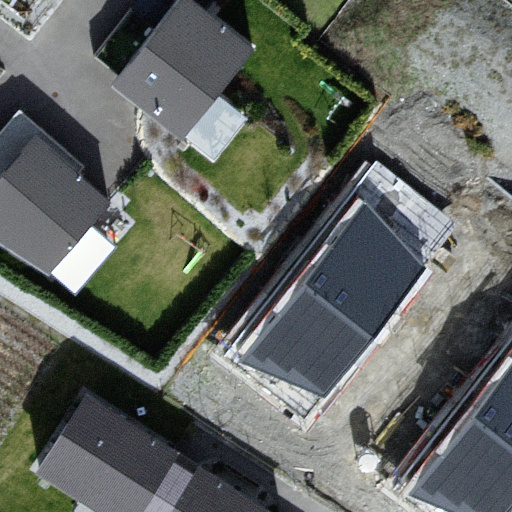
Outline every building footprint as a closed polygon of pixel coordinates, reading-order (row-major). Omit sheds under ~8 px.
[(202,0),(157,0),(101,71),(176,130),(249,37),(202,0)] [(26,119),(0,150),(0,233),(46,259),(104,189),(26,119)] [(423,268),(359,198),(238,363),(325,395),(423,268)] [(511,511),(511,363),(413,498),(450,511),(511,511)] [(287,511),(75,377),(20,460),(100,511),(287,511)]
